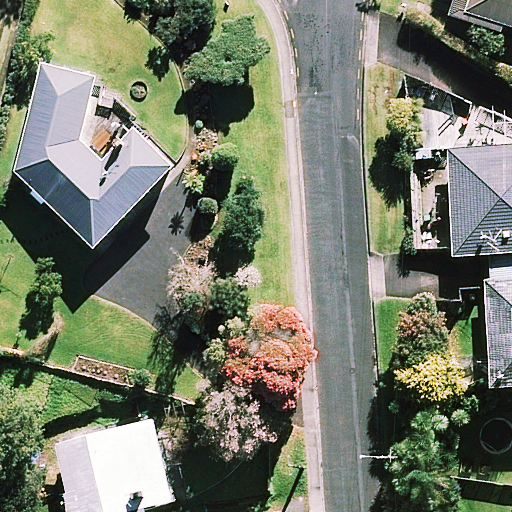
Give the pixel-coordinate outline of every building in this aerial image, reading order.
[(511,0),(472,0),(468,15),(511,29),(511,0)] [(99,77),(49,65),(22,174),(99,247),(176,165),(135,126),(124,137),(92,106),(99,77)] [(511,253),(511,148),(451,150),(455,256),(511,253)] [(511,387),(511,267),(487,269),(493,388),(511,387)] [(192,496),(174,430),(54,461),(67,511),(154,511),(153,506),(192,496)]
